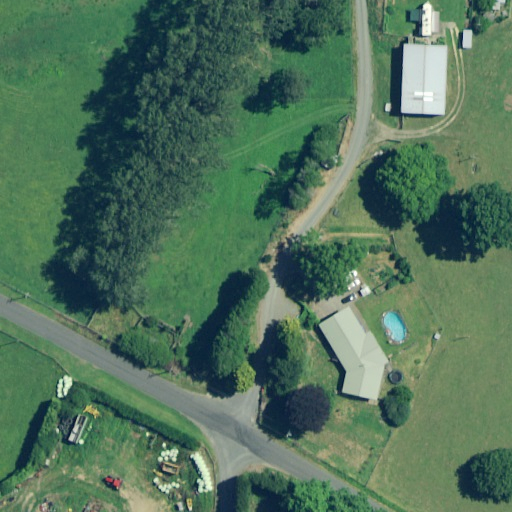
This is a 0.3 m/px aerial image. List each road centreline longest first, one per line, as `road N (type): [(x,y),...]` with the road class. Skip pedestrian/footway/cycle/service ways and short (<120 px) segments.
road 1 (track): [(237,430),(272,286),(371,119),(360,0)]
road 2 (unclassified): [(0,304),(371,511)]
